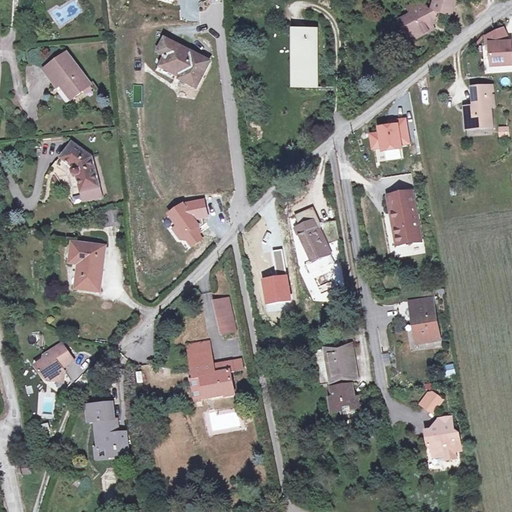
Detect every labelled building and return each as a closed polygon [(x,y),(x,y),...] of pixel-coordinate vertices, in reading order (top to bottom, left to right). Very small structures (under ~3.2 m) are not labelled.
[(442,0),(432,0),(430,5),(450,11),(452,3),(442,0)] [(398,23),(406,38),(415,33),(419,39),(430,32),(427,25),(436,20),(437,16),(447,19),(450,11),(430,5),(427,15),(418,2),(403,10),(408,18),(398,23)] [(502,31),(485,39),(485,47),(489,47),(490,68),(511,67),(510,51),(507,51),(506,45),(506,39),(502,31)] [(415,33),(406,38),(410,44),(419,39),(415,33)] [(294,35),(295,61),(312,61),(312,36),(294,35)] [(316,36),(312,36),(312,61),(295,61),(295,91),(317,91),(316,36)] [(210,68),(166,45),(162,43),(156,55),(161,58),(165,60),(161,68),(176,76),(181,79),(178,86),(193,93),(197,93),(210,68)] [(64,83),(74,98),(90,86),(67,54),(47,69),(54,78),(50,81),(56,89),(59,87),(64,83)] [(165,60),(161,58),(153,74),(172,85),(176,76),(161,68),(165,60)] [(54,78),(47,69),(43,71),(50,81),(54,78)] [(70,101),(74,98),(64,83),(59,87),(70,101)] [(491,88),(471,90),(472,106),(472,112),(463,112),(465,130),(482,129),(481,123),(490,122),(489,108),(492,108),(491,88)] [(370,139),(372,152),(382,151),(382,155),(401,152),(400,148),(408,147),(404,123),(396,124),(397,129),(389,130),(379,132),(379,137),(370,139)] [(508,134),(507,126),(498,127),(499,135),(508,134)] [(78,182),(93,178),(87,149),(69,136),(59,150),(71,159),(69,163),(71,165),(72,165),(76,182),(78,182)] [(95,188),(93,178),(78,182),(80,192),(95,188)] [(410,196),(385,200),(388,215),(392,215),(397,247),(418,244),(410,196)] [(104,208),(106,218),(107,223),(121,220),(120,215),(118,205),(104,208)] [(321,221),(306,228),(313,246),(310,247),(316,261),(335,252),(321,221)] [(108,249),(76,244),(74,260),(82,262),(78,292),(103,296),(108,249)] [(217,303),(221,319),(235,316),(231,300),(217,303)] [(410,305),(411,311),(435,307),(434,301),(410,305)] [(416,346),(429,344),(428,338),(440,336),(435,307),(411,311),(416,346)] [(235,316),(221,319),(224,335),(238,332),(235,316)] [(209,343),(188,347),(193,379),(200,377),(204,399),(233,394),(229,373),(242,370),(240,361),(221,365),(222,373),(215,375),(209,343)] [(76,366),(65,349),(48,361),(47,365),(38,370),(47,384),(52,385),(60,380),(62,381),(67,377),(63,371),(66,369),(68,371),(76,366)] [(350,349),(313,354),(319,387),(328,386),(345,383),(356,381),(350,349)] [(60,380),(52,385),(65,388),(67,377),(62,381),(60,380)] [(200,377),(193,379),(190,379),(194,400),(204,399),(200,377)] [(328,386),(329,392),(345,390),(345,383),(328,386)] [(345,390),(329,392),(330,401),(326,402),(329,418),(337,416),(350,414),(358,412),(356,404),(353,404),(350,394),(346,395),(345,390)] [(431,398),(421,407),(431,419),(444,406),(435,397),(431,398)] [(88,426),(94,426),(96,451),(105,451),(106,461),(126,460),(124,437),(116,438),(115,424),(113,424),(112,407),(87,409),(88,426)] [(430,433),(424,434),(425,448),(432,455),(442,452),(444,461),(444,463),(455,462),(453,455),(460,453),(457,436),(454,435),(451,421),(440,423),(430,433)] [(106,463),(106,461),(105,451),(96,451),(93,452),(94,464),(106,463)] [(442,452),(432,455),(432,463),(444,461),(442,452)] [(23,469),(24,477),(34,476),(33,467),(23,469)]
